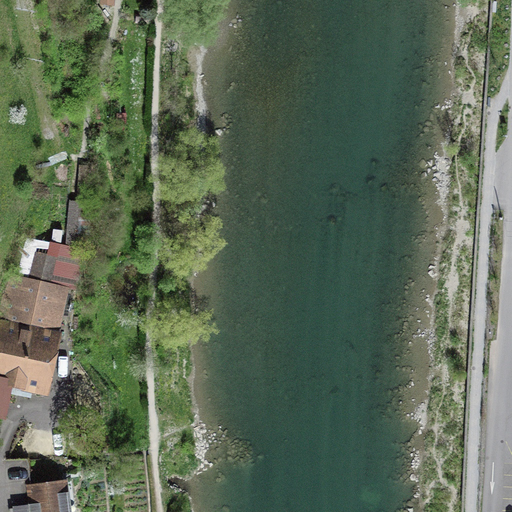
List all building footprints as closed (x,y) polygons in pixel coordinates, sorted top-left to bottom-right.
[(67,241),(88,243),(93,200),(71,198),(67,241)] [(33,238),(32,275),(77,277),(79,240),(33,238)] [(7,314),(66,316),(68,278),(9,275),(7,314)] [(14,385),(52,392),(63,334),(0,322),(0,413),(8,415),(14,385)] [(73,511),(69,479),(26,485),(29,511),(73,511)]
